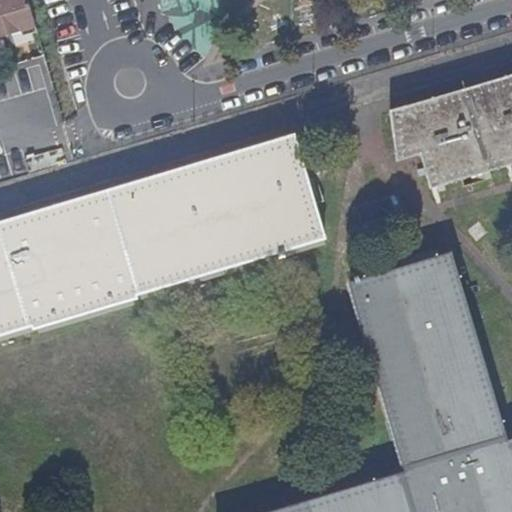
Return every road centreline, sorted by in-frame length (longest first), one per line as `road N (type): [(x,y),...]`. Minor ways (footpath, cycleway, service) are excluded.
road 1 (residential): [(172,93),(223,91),(511,7)]
road 2 (residential): [(172,93),(162,59),(128,48),(99,70),(102,107)]
